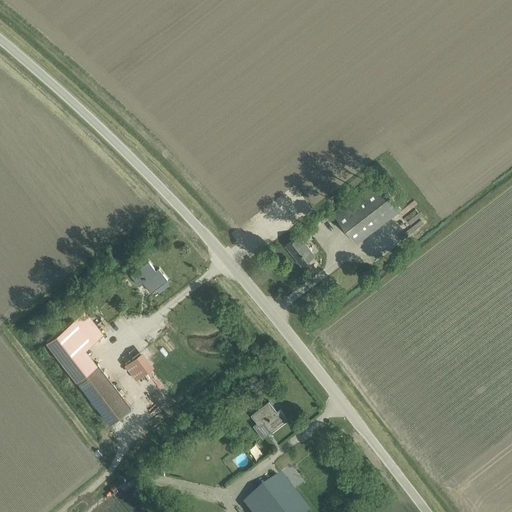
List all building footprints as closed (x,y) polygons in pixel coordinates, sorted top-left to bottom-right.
[(357,242),(400,209),(378,179),(334,213),(357,242)] [(332,213),(329,209),(319,216),(323,220),(332,213)] [(301,265),(314,255),(299,235),(286,245),(301,265)] [(151,292),(167,279),(159,268),(156,271),(148,260),(130,274),(139,285),(143,282),(151,292)] [(65,364),(86,348),(103,334),(85,310),(47,340),(65,364)] [(157,333),(120,362),(148,399),(185,371),(157,333)] [(130,406),(97,364),(78,379),(94,400),(90,403),(95,409),(98,406),(110,421),(130,406)] [(271,432),(288,419),(280,409),(277,411),(269,401),(251,414),(259,425),(263,422),(271,432)] [(251,511),(309,511),(281,476),(245,504),(251,511)]
